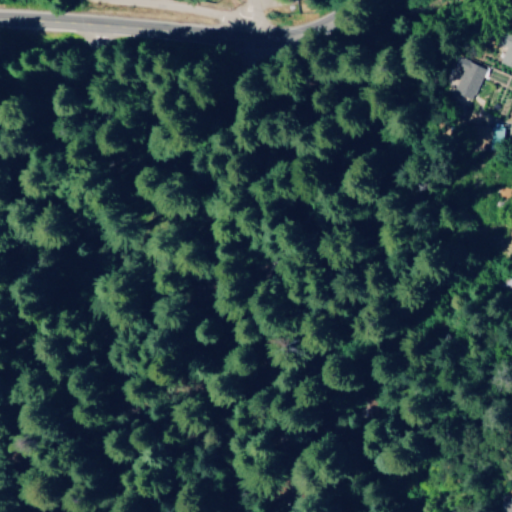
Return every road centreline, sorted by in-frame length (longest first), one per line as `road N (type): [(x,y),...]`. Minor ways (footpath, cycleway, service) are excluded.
road 1 (residential): [(131,511),(130,217),(111,181),(100,70),(128,55),(236,62)]
road 2 (residential): [(299,511),(223,198),(224,132),(241,30)]
road 3 (secondary): [(313,0),(288,22),(241,30),(0,18)]
